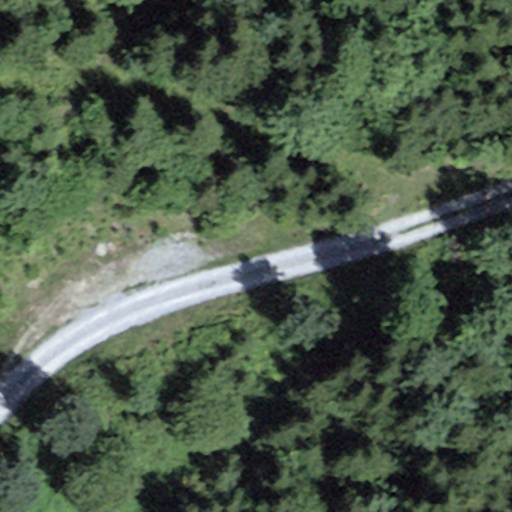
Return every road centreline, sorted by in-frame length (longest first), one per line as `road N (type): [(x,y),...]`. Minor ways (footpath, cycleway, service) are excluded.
road 1 (track): [(511,193),(145,316),(96,339),(0,415)]
road 2 (track): [(0,74),(90,78),(154,94),(364,171),(482,202)]
